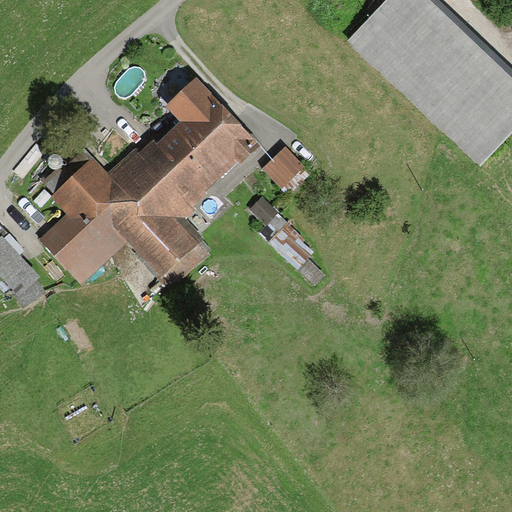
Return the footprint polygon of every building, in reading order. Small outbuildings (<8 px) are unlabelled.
[(511,78),(428,0),(385,0),(347,41),(480,166),(511,132),(511,78)] [(260,146),(197,77),(165,105),(180,121),(156,143),(154,140),(140,153),(135,148),(108,173),(84,147),(45,182),(55,193),(51,196),(67,215),(40,239),(82,285),(128,243),(170,289),(209,254),(208,252),(213,248),(186,219),(196,210),(194,207),(207,194),(205,191),(237,162),(240,165),(260,146)] [(286,146),(262,169),(289,196),(312,173),(286,146)] [(279,213),(263,197),(250,209),(266,226),(268,224),(278,213),(279,213)] [(287,223),(278,213),(268,224),(274,231),(270,235),(273,238),(287,223)] [(306,240),(287,223),(273,238),(269,242),(298,269),(308,259),(314,252),(304,242),(306,240)] [(4,238),(8,234),(0,224),(0,237),(2,236),(4,238)] [(4,238),(2,236),(0,237),(0,276),(13,290),(23,308),(47,293),(37,280),(40,277),(4,238)] [(325,275),(308,259),(298,269),(315,286),(325,275)]
